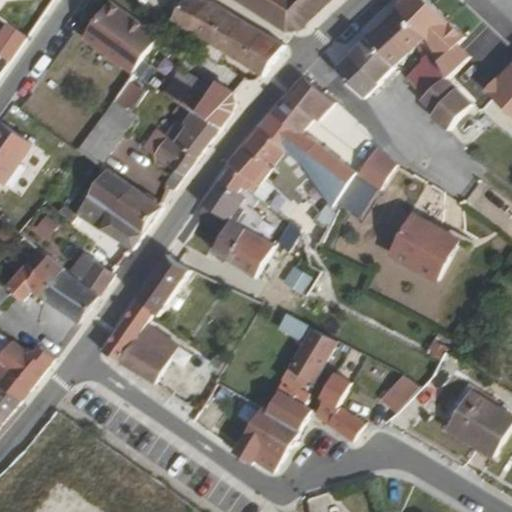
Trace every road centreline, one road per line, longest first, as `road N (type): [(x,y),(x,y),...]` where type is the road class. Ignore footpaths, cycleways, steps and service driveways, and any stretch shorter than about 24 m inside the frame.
road 1 (residential): [(80,356),(212,171),(368,0)]
road 2 (residential): [(495,511),(396,459),(265,488)]
road 3 (residential): [(80,356),(265,488)]
road 4 (residential): [(0,453),(80,356)]
road 5 (residential): [(0,101),(71,0)]
